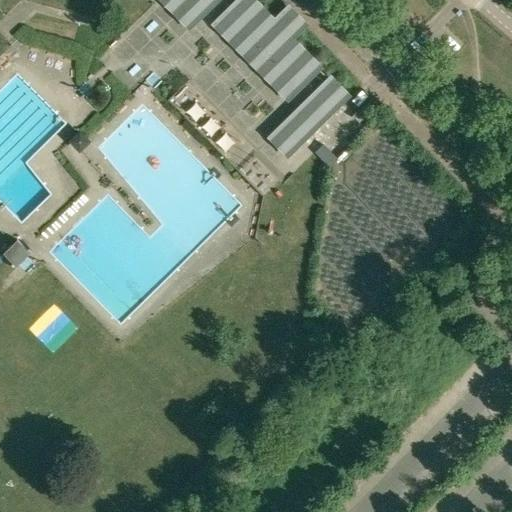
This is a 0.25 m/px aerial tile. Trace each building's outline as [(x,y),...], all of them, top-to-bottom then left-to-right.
[(166,0),(190,24),(213,0),(166,0)] [(239,0),(217,23),(288,95),(318,67),(289,38),(296,31),(282,16),(275,23),(251,0),(239,0)] [(163,78),(155,88),(166,97),(173,87),(163,78)] [(289,151),(345,95),(330,80),(273,135),(289,151)] [(4,252),(17,265),(30,253),(17,239),(4,252)] [(66,315),(40,335),(62,363),(88,342),(66,315)]
